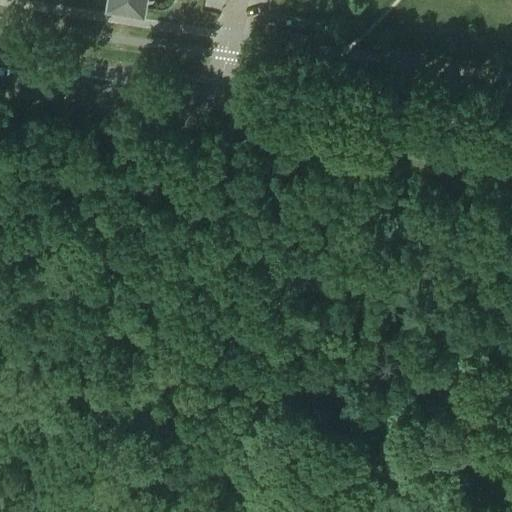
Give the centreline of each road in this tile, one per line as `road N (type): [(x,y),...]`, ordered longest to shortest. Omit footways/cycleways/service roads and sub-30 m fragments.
road 1 (residential): [(511,140),(219,97)]
road 2 (residential): [(219,97),(0,65)]
